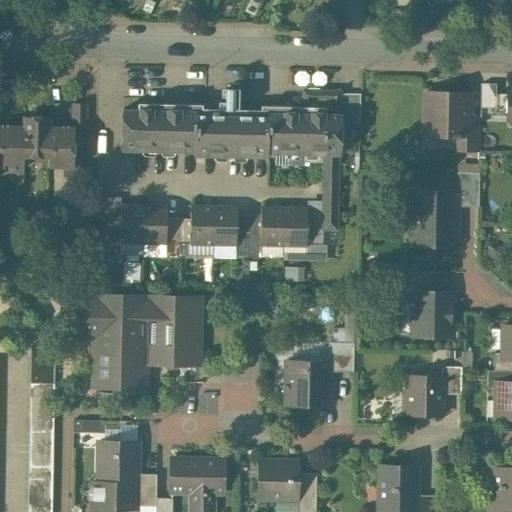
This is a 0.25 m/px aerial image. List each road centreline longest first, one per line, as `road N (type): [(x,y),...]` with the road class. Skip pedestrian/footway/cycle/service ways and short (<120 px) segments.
road 1 (residential): [(511,438),(260,435),(158,415)]
road 2 (residential): [(0,258),(55,258),(89,225),(91,43)]
road 3 (residential): [(351,49),(91,43)]
road 4 (residential): [(511,50),(351,49)]
